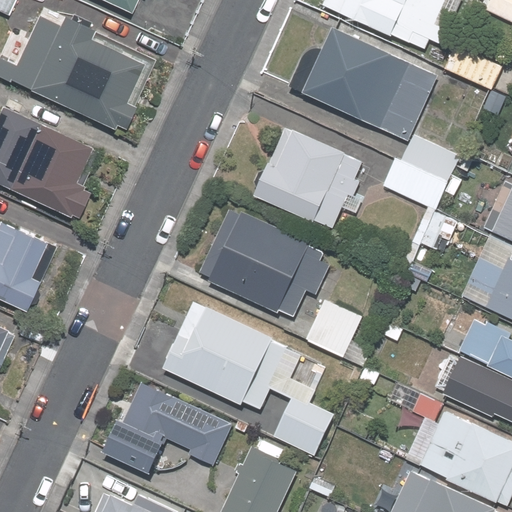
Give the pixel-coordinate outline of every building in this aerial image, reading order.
[(11,0),(0,0),(0,16),(2,17),(11,0)] [(109,0),(133,11),(138,0),(109,0)] [(317,0),(315,5),(422,55),(448,0),(317,0)] [(511,0),(482,0),(478,8),(511,23),(511,0)] [(144,62),(34,9),(9,61),(0,56),(0,78),(110,132),(144,62)] [(325,26),(295,95),(403,143),(433,74),(325,26)] [(448,40),(436,65),(489,90),(501,65),(448,40)] [(65,189),(82,151),(0,114),(0,188),(65,217),(76,194),(65,189)] [(365,192),(349,185),(362,157),(288,124),(270,164),(261,160),(245,195),(328,233),(338,209),(354,216),(365,192)] [(376,186),(424,207),(396,270),(430,285),(459,219),(434,209),(459,152),(415,133),(402,161),(389,155),(376,186)] [(511,181),(508,190),(497,185),(486,210),(496,215),(489,229),(511,240),(511,181)] [(191,278),(279,320),(292,293),(305,299),(328,253),(226,204),(191,278)] [(0,306),(15,314),(25,292),(45,247),(8,230),(5,236),(0,234),(0,306)] [(511,253),(482,239),(455,296),(511,323),(511,253)] [(358,315),(323,295),(298,339),(334,359),(358,315)] [(321,362),(305,354),(191,298),(156,369),(253,418),(267,391),(283,399),(264,435),(311,459),(333,414),(303,399),(321,362)] [(511,380),(511,340),(466,319),(451,352),(511,380)] [(380,324),(359,365),(350,384),(368,392),(377,374),(400,385),(420,344),(380,324)] [(511,429),(511,383),(454,356),(436,394),(511,429)] [(134,383),(102,454),(147,474),(164,439),(191,451),(207,416),(134,383)] [(511,500),(511,437),(417,393),(407,414),(432,425),(412,467),(507,511),(511,500)] [(266,511),(288,474),(274,466),(282,453),(255,438),(213,511),(266,511)] [(497,511),(498,511),(408,470),(388,511),(497,511)] [(141,511),(100,492),(90,511),(141,511)]
